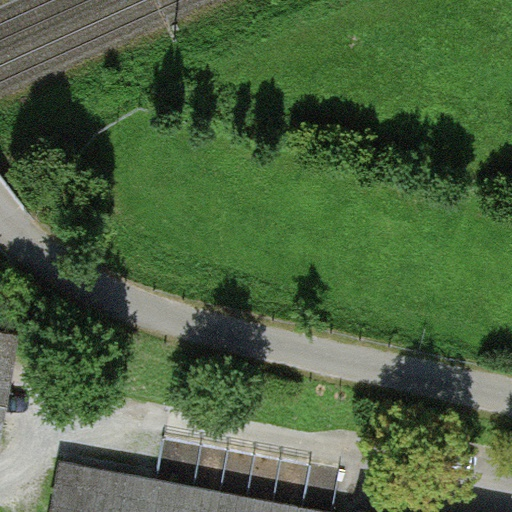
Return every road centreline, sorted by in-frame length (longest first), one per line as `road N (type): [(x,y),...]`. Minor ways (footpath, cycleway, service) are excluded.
road 1 (residential): [(511,398),(202,328),(77,279),(0,212)]
road 2 (track): [(0,478),(20,475),(51,428),(86,413),(511,485)]
